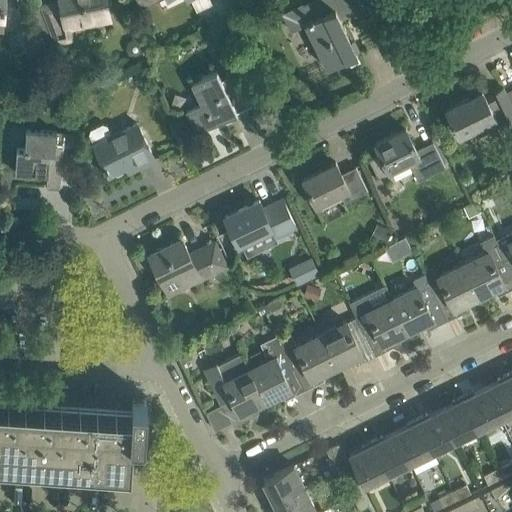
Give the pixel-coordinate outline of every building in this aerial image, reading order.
[(109,17),(106,2),(105,0),(60,0),(61,2),(42,6),(55,40),(69,38),(66,26),(109,17)] [(187,0),(188,0),(191,0),(197,11),(212,4),(210,0),(187,0)] [(299,6),(283,13),(292,31),(306,24),(328,68),(358,53),(340,16),(372,0),(316,0),(300,8),(299,6)] [(18,26),(30,57),(46,51),(34,20),(18,26)] [(391,64),(411,54),(400,31),(379,41),(391,64)] [(46,82),(51,81),(54,77),(54,74),(53,70),(50,68),(46,68),(42,69),(40,74),(41,80),(46,82)] [(252,105),(243,87),(236,73),(222,80),(217,70),(194,81),(204,102),(187,110),(197,131),(234,113),(229,104),(246,95),(251,105),(252,105)] [(511,102),(506,91),(504,86),(495,91),(498,97),(488,102),(482,90),(446,107),(452,120),(451,120),(459,137),(476,129),(479,136),(490,130),(490,131),(499,126),(503,133),(511,128),(511,102)] [(155,159),(146,141),(137,122),(112,135),(107,125),(103,123),(91,128),(89,133),(109,174),(137,161),(140,166),(155,159)] [(446,167),(442,159),(433,141),(432,142),(433,143),(417,151),(406,127),(376,142),(381,153),(371,158),(380,176),(411,161),(420,179),(446,167)] [(60,185),(61,165),(63,145),(57,144),(58,131),(27,129),(26,148),(17,148),(15,172),(47,174),(47,184),(60,185)] [(368,190),(365,184),(356,166),(341,173),(336,162),(303,178),(317,207),(342,195),(345,202),(368,190)] [(296,226),(292,217),(283,199),(263,208),(260,200),(225,216),(239,245),(273,229),(277,236),(296,226)] [(393,230),(378,223),(371,237),(386,245),(393,230)] [(405,236),(385,247),(392,261),(413,250),(405,236)] [(169,293),(190,283),(215,271),(216,273),(228,268),(215,242),(190,254),(182,237),(150,253),(169,293)] [(511,287),(511,271),(500,248),(495,237),(484,244),(487,252),(464,263),(479,294),(495,287),(498,295),(511,287)] [(511,239),(510,240),(511,243),(500,248),(511,271),(511,239)] [(290,265),(298,282),(321,271),(312,254),(290,265)] [(464,302),(479,294),(464,263),(439,276),(442,282),(432,287),(448,319),(467,310),(464,302)] [(448,319),(432,287),(425,273),(413,279),(416,286),(392,298),(408,329),(423,322),(427,329),(448,319)] [(321,288),(308,284),(305,296),(318,300),(321,288)] [(267,313),(282,305),(277,296),(263,304),(267,313)] [(398,334),(408,329),(392,298),(372,308),(368,302),(360,299),(350,305),(356,316),(360,323),(376,355),(396,345),(399,338),(398,334)] [(240,301),(228,307),(232,316),(245,310),(240,301)] [(356,365),(376,355),(360,323),(356,316),(322,333),(338,364),(352,357),(356,365)] [(321,372),(338,364),(322,333),(297,346),(292,335),(281,341),(305,390),(325,380),(321,372)] [(305,390),(281,341),(277,334),(258,344),(265,356),(248,365),(251,368),(266,399),(281,392),(285,399),(305,390)] [(192,358),(186,346),(177,351),(183,362),(192,358)] [(251,368),(248,365),(242,352),(218,365),(217,362),(204,369),(221,403),(233,425),(234,425),(240,427),(242,420),(253,415),(256,407),(255,405),(266,399),(251,368)] [(500,416),(511,409),(511,381),(508,373),(497,379),(498,381),(486,386),(500,416)] [(478,427),(500,416),(486,386),(475,392),(473,390),(463,395),(478,427)] [(455,438),(478,427),(463,395),(452,401),(453,403),(441,409),(455,438)] [(0,455),(130,465),(132,433),(144,433),(146,397),(133,396),(131,415),(0,405),(0,455)] [(433,449),(455,438),(441,409),(429,414),(428,412),(418,418),(433,449)] [(410,460),(433,449),(418,418),(407,423),(408,425),(396,431),(410,460)] [(388,471),(410,460),(396,431),(384,437),(383,435),(372,440),(388,471)] [(364,482),(388,471),(372,440),(361,445),(362,447),(350,453),(364,482)] [(350,467),(347,461),(339,443),(326,449),(338,473),(350,467)] [(498,468),(502,477),(511,471),(511,461),(498,468)] [(306,488),(303,482),(294,464),(264,479),(270,492),(268,493),(274,504),(306,488)] [(489,483),(502,477),(498,468),(484,474),(489,483)] [(353,495),(362,490),(355,477),(346,481),(353,495)] [(496,498),(509,491),(505,482),(491,489),(496,498)] [(453,490),(457,499),(471,492),(466,483),(453,490)] [(317,511),(306,488),(274,504),(277,511),(317,511)] [(362,490),(353,495),(359,509),(368,504),(362,490)] [(443,506),(457,499),(453,490),(439,497),(443,506)] [(424,511),(421,505),(420,506),(414,495),(404,500),(409,511),(407,511),(424,511)] [(460,504),(463,511),(466,511),(478,507),(474,498),(460,504)]
